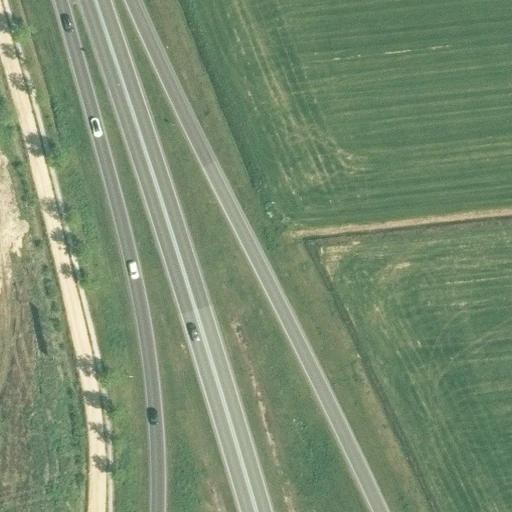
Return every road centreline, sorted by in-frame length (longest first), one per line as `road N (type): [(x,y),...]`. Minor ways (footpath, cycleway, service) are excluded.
road 1 (trunk): [(379,511),(131,0)]
road 2 (trunk): [(93,0),(255,511)]
road 3 (trunk): [(60,0),(137,297),(152,395),(156,511)]
road 4 (track): [(0,41),(66,285),(94,422),(97,511)]
